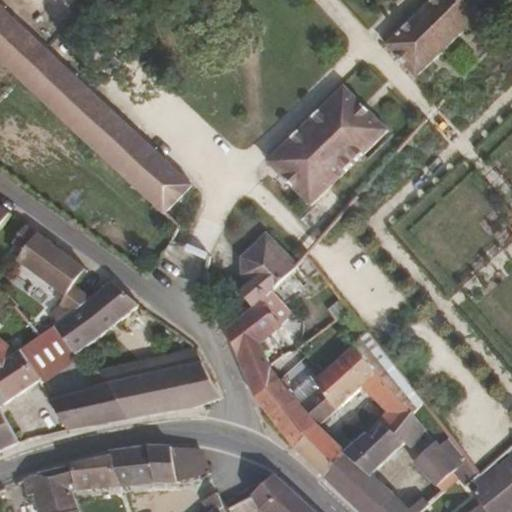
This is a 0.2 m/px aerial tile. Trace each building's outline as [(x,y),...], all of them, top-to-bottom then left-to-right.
[(417,78),(495,0),(429,0),(385,44),(417,78)] [(194,179),(0,4),(0,62),(165,213),(194,179)] [(337,178),(386,132),(341,87),(266,162),(311,204),(323,192),(331,196),(341,184),(337,178)] [(83,271),(22,225),(10,243),(22,252),(15,262),(61,296),(54,307),(47,312),(55,324),(88,300),(71,288),(83,271)] [(298,266),(266,235),(241,261),(242,272),(251,283),(242,292),(254,307),(262,300),(298,266)] [(68,352),(137,307),(108,285),(88,300),(55,324),(53,325),(68,352)] [(264,359),(257,341),(277,319),(262,300),(254,307),(226,334),(249,390),(269,371),(264,359)] [(0,338),(0,450),(17,442),(3,407),(38,379),(42,382),(68,352),(53,325),(40,335),(26,319),(2,341),(0,338)] [(423,405),(367,335),(316,387),(319,391),(334,410),(359,387),(382,415),(363,437),(368,440),(377,428),(390,435),(411,416),(423,405)] [(110,393),(202,363),(190,341),(99,373),(110,393)] [(220,399),(202,363),(110,393),(126,420),(193,408),(220,399)] [(256,402),(281,380),(276,381),(269,371),(249,390),(256,402)] [(334,410),(319,391),(306,403),(289,378),(281,380),(256,402),(295,452),(316,429),(334,410)] [(126,420),(110,393),(50,401),(65,430),(126,420)] [(369,478),(401,441),(408,446),(424,431),(411,416),(390,435),(377,428),(368,440),(363,437),(343,458),(324,480),(358,511),(406,511),(397,502),(369,478)] [(343,458),(316,429),(295,452),(324,480),(343,458)] [(457,472),(469,462),(451,440),(438,449),(434,445),(412,464),(436,490),(457,472)] [(175,483),(171,448),(152,447),(107,455),(107,458),(69,467),(76,491),(154,479),(175,483)] [(208,475),(198,449),(171,448),(175,483),(208,475)] [(511,450),(508,454),(511,460),(511,466),(492,482),(486,473),(481,477),(469,487),(481,503),(487,511),(510,511),(511,511),(511,450)] [(492,482),(511,466),(511,460),(508,454),(486,473),(492,482)] [(481,477),(469,462),(457,472),(469,487),(481,477)] [(76,491),(69,467),(30,476),(22,480),(27,497),(34,495),(38,511),(74,511),(69,493),(76,491)] [(313,511),(273,477),(251,496),(258,510),(260,511),(313,511)] [(219,511),(217,509),(220,507),(214,493),(201,502),(204,511),(219,511)] [(420,511),(426,507),(421,501),(408,511),(420,511)] [(487,511),(481,503),(469,511),(487,511)]
